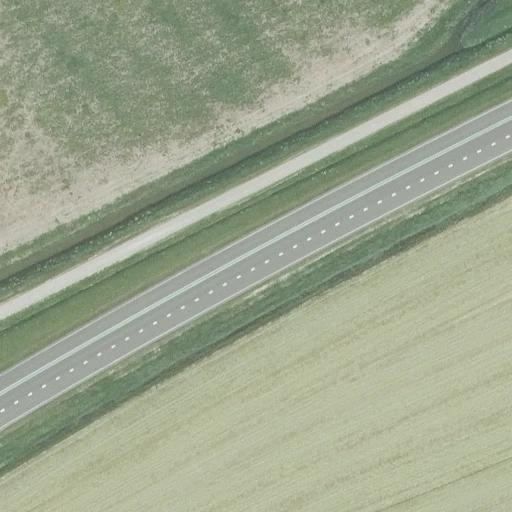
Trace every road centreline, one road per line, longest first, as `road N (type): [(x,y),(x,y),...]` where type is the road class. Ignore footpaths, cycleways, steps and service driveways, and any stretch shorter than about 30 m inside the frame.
road 1 (trunk): [(0,394),(206,275),(511,119)]
road 2 (unclassified): [(0,313),(511,56)]
